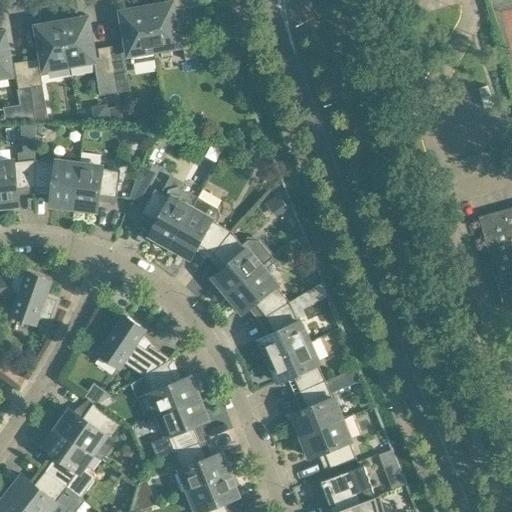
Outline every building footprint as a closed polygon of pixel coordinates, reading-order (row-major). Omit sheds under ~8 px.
[(164,2),(146,5),(154,49),(179,45),(176,28),(174,29),(173,21),(175,20),(172,4),(165,5),(164,2)] [(156,59),(154,49),(146,5),(129,8),(129,11),(122,12),(125,29),(127,29),(128,37),(126,37),(129,54),(124,55),(125,63),(131,62),(131,64),(156,59)] [(80,16),(62,20),(69,64),(94,60),(91,43),(90,43),(89,35),(90,35),(87,18),(80,19),(80,16)] [(45,68),(69,64),(62,20),(44,23),(45,26),(38,27),(40,44),(42,43),(43,51),(42,52),(45,68)] [(186,60),(198,58),(193,32),(181,34),(186,60)] [(0,75),(11,74),(8,57),(7,58),(6,50),(7,49),(4,33),(0,33),(0,75)] [(110,47),(115,73),(127,71),(125,63),(124,55),(122,45),(110,47)] [(98,49),(102,72),(96,73),(100,96),(119,92),(115,73),(110,47),(98,49)] [(38,59),(26,61),(31,87),(43,85),(38,59)] [(19,89),(31,87),(26,61),(14,63),(19,89)] [(120,106),(109,108),(111,123),(123,124),(120,106)] [(47,109),(34,111),(36,120),(48,118),(47,109)] [(212,142),(211,145),(222,150),(227,141),(220,137),(216,144),(212,142)] [(265,152),(255,147),(250,157),(260,163),(265,152)] [(14,160),(0,161),(0,206),(19,204),(17,189),(35,187),(35,159),(14,162),(14,160)] [(35,159),(35,187),(53,189),(51,205),(74,207),(80,163),(56,160),(56,162),(35,159)] [(103,166),(80,163),(74,207),(97,210),(99,195),(117,197),(121,170),(103,168),(103,166)] [(170,246),(192,207),(198,197),(179,186),(170,188),(166,195),(155,189),(142,212),(157,221),(150,235),(170,246)] [(198,197),(192,207),(170,246),(191,258),(198,244),(214,253),(231,231),(216,223),(220,217),(218,208),(198,197)] [(511,207),(479,216),(492,264),(495,263),(499,276),(511,272),(511,207)] [(244,246),(231,231),(214,253),(225,267),(213,277),(228,295),(262,266),(273,257),(259,241),(251,240),(244,246)] [(255,303),(266,316),(290,302),(276,285),(277,284),(262,266),(228,295),(243,313),(255,303)] [(28,272),(27,277),(22,275),(10,277),(10,276),(0,277),(0,301),(19,309),(16,315),(36,322),(38,317),(50,321),(58,300),(46,295),(51,280),(28,272)] [(315,274),(303,282),(308,290),(320,283),(315,274)] [(298,321),(290,302),(266,316),(274,332),(259,339),(269,360),(310,342),(300,320),(298,321)] [(123,361),(144,376),(171,359),(139,337),(145,329),(125,316),(100,352),(120,366),(123,361)] [(319,363),(310,342),(269,360),(279,382),(293,375),(301,391),(325,381),(318,364),(319,363)] [(149,393),(158,414),(199,398),(191,376),(176,382),(170,366),(173,360),(171,359),(144,376),(151,392),(149,393)] [(332,398),(325,381),(301,391),(307,408),(292,414),(301,435),(343,419),(334,397),(332,398)] [(175,452),(200,442),(194,425),(208,420),(199,398),(158,414),(167,436),(168,435),(175,452)] [(70,408),(57,428),(93,453),(107,434),(105,433),(116,418),(93,403),(83,417),(70,408)] [(343,419),(301,435),(310,457),(324,451),(331,468),(356,458),(350,441),(351,441),(343,419)] [(56,456),(46,470),(68,487),(82,497),(96,477),(95,472),(85,465),(93,453),(57,428),(43,447),(56,456)] [(180,469),(189,491),(230,474),(221,452),(207,458),(200,442),(175,452),(182,468),(180,469)] [(377,462),(389,458),(386,450),(374,455),(377,462)] [(141,457),(144,464),(159,458),(156,451),(141,457)] [(321,481),(327,495),(332,511),(330,511),(333,511),(380,495),(380,494),(376,496),(364,465),(321,481)] [(23,475),(8,493),(32,511),(49,511),(58,502),(56,501),(68,487),(46,470),(35,484),(23,475)] [(199,511),(228,511),(224,502),(239,496),(230,474),(189,491),(197,511),(198,511),(199,511)] [(0,511),(32,511),(8,493),(0,502),(0,511)] [(384,511),(380,495),(333,511),(384,511)]
